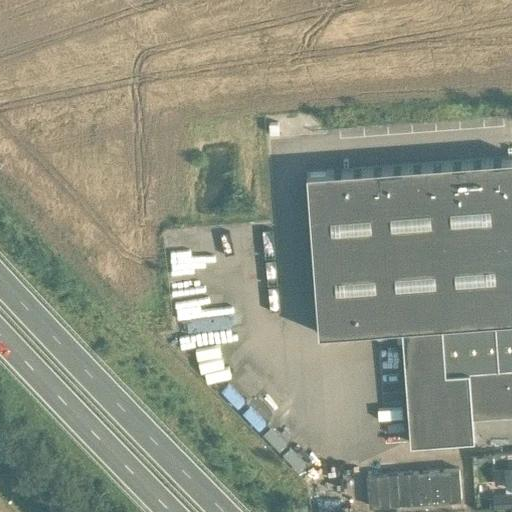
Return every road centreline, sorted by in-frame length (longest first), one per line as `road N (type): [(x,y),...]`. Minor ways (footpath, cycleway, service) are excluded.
road 1 (trunk): [(221,511),(0,284)]
road 2 (trunk): [(0,336),(168,511)]
